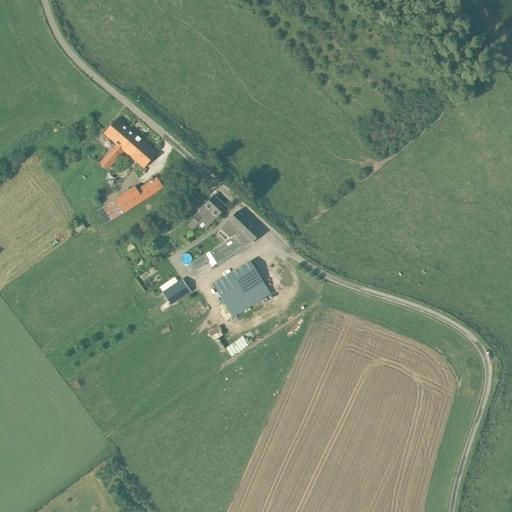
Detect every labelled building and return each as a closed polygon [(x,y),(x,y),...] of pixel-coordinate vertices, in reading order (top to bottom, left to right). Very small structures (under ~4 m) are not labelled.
[(156,153),(117,119),(104,134),(116,144),(100,163),(107,170),(124,151),(143,168),(156,153)] [(106,225),(164,188),(156,177),(137,190),(135,187),(97,211),(106,225)] [(204,230),(226,207),(214,196),(193,218),(193,219),(187,225),(193,230),(199,224),(204,230)] [(241,230),(249,222),(238,211),(224,225),(233,234),(240,230),(241,230)] [(260,234),(249,222),(241,230),(240,230),(233,234),(234,235),(228,240),(239,250),(239,251),(245,246),(246,247),(260,234)] [(239,250),(228,240),(209,252),(217,264),(239,250)] [(191,263),(195,270),(208,262),(204,255),(191,263)] [(233,317),(270,294),(250,261),(213,285),(233,317)] [(172,305),(190,293),(181,279),(162,292),(172,305)] [(159,313),(168,308),(165,303),(156,308),(159,313)] [(212,340),(223,335),(218,326),(208,331),(212,340)] [(240,338),(246,346),(253,341),(247,333),(240,338)] [(233,354),(245,346),(239,338),(228,346),(233,354)]
